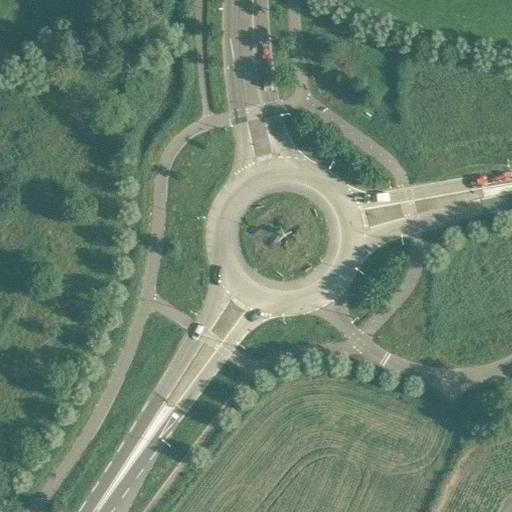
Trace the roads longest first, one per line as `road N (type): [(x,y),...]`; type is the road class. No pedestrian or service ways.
road 1 (unclassified): [(511,364),(453,378),(415,374),(358,340),(320,292)]
road 2 (secondary): [(229,0),(248,182)]
road 3 (primary): [(149,430),(272,301)]
road 4 (primary): [(233,277),(149,430)]
road 5 (secondary): [(290,171),(271,109),(262,0)]
road 6 (primary): [(511,179),(340,201)]
road 7 (primary): [(348,253),(511,198)]
